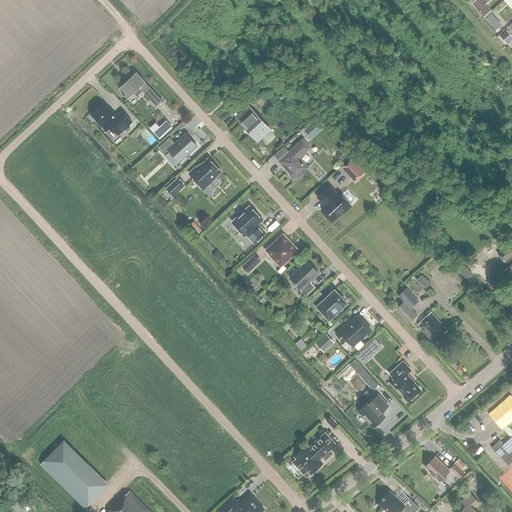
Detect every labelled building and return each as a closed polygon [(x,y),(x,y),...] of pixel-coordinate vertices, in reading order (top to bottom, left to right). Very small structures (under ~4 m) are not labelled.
[(478,11),(488,2),(485,0),(475,0),(471,4),(478,11)] [(492,13),(486,19),(491,24),(497,19),(492,13)] [(499,37),(506,44),(511,38),(511,36),(506,31),(499,37)] [(136,72),(119,89),(128,98),(134,93),(137,96),(142,91),(139,88),(145,82),(136,72)] [(145,82),(139,88),(142,91),(146,96),(156,107),(161,102),(162,101),(163,102),(145,82)] [(97,118),(96,119),(96,121),(105,132),(110,127),(117,135),(131,123),(121,112),(116,117),(113,114),(112,114),(102,103),(92,112),(97,118)] [(267,128),(248,107),(236,119),(246,130),(248,128),(257,137),(267,128)] [(315,120),(304,130),(311,138),(322,128),(315,120)] [(168,150),(179,162),(197,146),(186,134),(175,143),(169,137),(158,147),(164,154),(168,150)] [(307,168),(298,158),(309,148),(302,140),(279,161),(284,166),(283,167),(290,174),(288,175),(292,179),(293,178),(295,179),(307,168)] [(196,167),(189,173),(203,188),(209,183),(210,183),(211,183),(215,188),(221,183),(215,177),(217,176),(221,172),(210,160),(208,158),(198,168),(196,167)] [(341,168),(354,181),(365,171),(352,158),(341,168)] [(425,178),(434,168),(427,160),(417,170),(425,178)] [(172,197),(185,185),(177,177),(165,189),(172,197)] [(329,187),(318,197),(326,206),(322,210),(332,221),(342,211),(343,213),(351,206),(350,205),(356,200),(346,190),(341,195),(340,194),(337,196),(329,187)] [(232,222),(245,236),(246,234),(254,243),(265,233),(257,224),(262,220),(250,206),(243,212),(242,211),(241,211),(238,213),(238,215),(239,216),(232,222)] [(482,224),(498,243),(504,238),(488,219),(482,224)] [(197,226),(191,232),(195,236),(201,230),(197,226)] [(267,250),(281,266),(297,250),(283,235),(267,250)] [(511,255),(511,254),(511,246),(509,242),(496,253),(503,262),(506,260),(510,265),(503,271),(511,281),(511,255)] [(243,267),(249,272),(260,261),(255,256),(243,267)] [(315,287),(311,283),(311,280),(319,273),(307,261),(290,277),(301,289),(300,290),(306,296),(315,287)] [(421,275),(416,281),(425,288),(430,282),(421,275)] [(419,301),(406,288),(398,296),(403,301),(394,310),(407,324),(416,315),(410,309),(419,301)] [(319,292),(307,303),(314,310),(318,307),(329,319),(346,303),(334,291),(326,298),(319,292)] [(260,295),(255,300),(258,304),(263,299),(260,295)] [(448,338),(444,333),(447,331),(430,313),(417,325),(422,330),(422,331),(430,339),(431,338),(436,344),(439,341),(441,344),(448,338)] [(346,341),(350,345),(351,345),(352,346),(370,329),(358,316),(347,327),(345,325),(336,334),(342,341),(345,339),(347,340),(346,341)] [(333,344),(326,335),(315,344),(322,353),(333,344)] [(301,339),(295,344),(302,351),(307,346),(301,339)] [(375,339),(356,356),(364,364),(372,357),(382,347),(375,339)] [(395,379),(390,383),(408,402),(420,391),(406,374),(411,370),(403,362),(390,374),(395,379)] [(369,401),(359,411),(374,427),(384,417),(379,412),(382,410),(382,411),(388,406),(378,395),(370,402),(369,401)] [(326,421),(332,427),(336,423),(330,417),(326,421)] [(311,474),(322,464),(318,460),(334,445),(325,435),(309,449),(306,447),(295,457),(298,459),(294,463),(304,473),(307,470),(311,474)] [(511,437),(504,445),(499,440),(491,448),(501,459),(502,458),(508,465),(511,461),(511,437)] [(41,465),(86,509),(108,486),(64,442),(41,465)] [(425,467),(440,481),(449,471),(434,457),(425,467)] [(454,463),(460,470),(464,466),(458,459),(454,463)] [(454,463),(448,469),(458,478),(464,473),(460,470),(454,463)] [(473,480),(470,476),(464,482),(468,486),(473,480)] [(404,505),(389,491),(377,503),(386,511),(399,511),(402,509),(404,511),(415,511),(420,508),(409,499),(404,505)] [(150,511),(130,492),(110,511),(150,511)] [(461,511),(476,511),(473,508),(478,502),(471,494),(462,503),(466,507),(461,511)] [(260,511),(263,510),(250,496),(236,509),(230,502),(218,511),(260,511)] [(23,503),(21,506),(26,511),(29,509),(23,503)]
